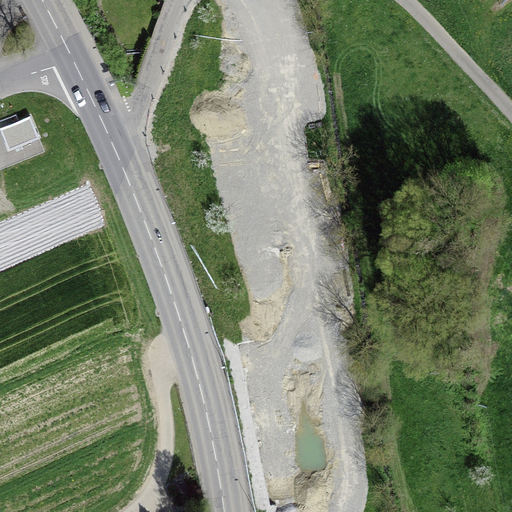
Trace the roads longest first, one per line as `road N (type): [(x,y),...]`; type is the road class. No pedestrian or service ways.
road 1 (primary): [(224,511),(188,346),(111,142)]
road 2 (unclassified): [(176,0),(139,99),(111,142)]
road 3 (unclassified): [(511,110),(404,0)]
